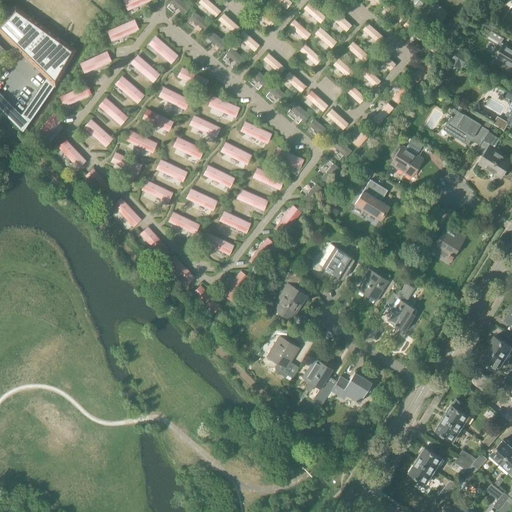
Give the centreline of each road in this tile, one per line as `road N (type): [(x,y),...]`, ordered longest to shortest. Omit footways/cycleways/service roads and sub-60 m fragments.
road 1 (residential): [(330,444),(255,387),(0,123)]
road 2 (track): [(330,444),(304,473),(257,491),(154,416),(98,422),(44,385),(0,402)]
